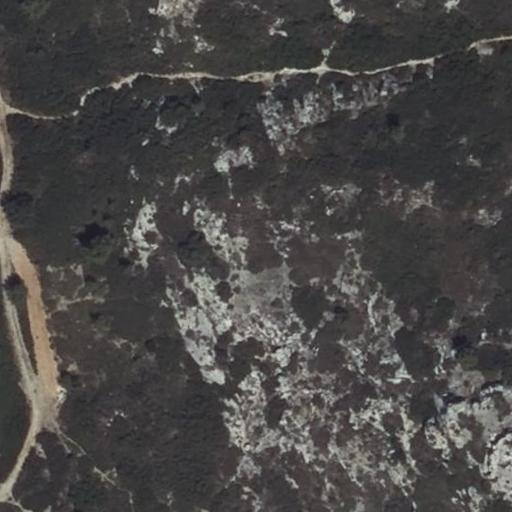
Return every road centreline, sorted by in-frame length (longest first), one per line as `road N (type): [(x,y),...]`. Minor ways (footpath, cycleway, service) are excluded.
road 1 (track): [(511,35),(478,35),(431,63),(345,75),(315,68),(243,76),(150,69),(88,93),(67,115),(0,106)]
road 2 (track): [(0,239),(37,416),(0,497)]
